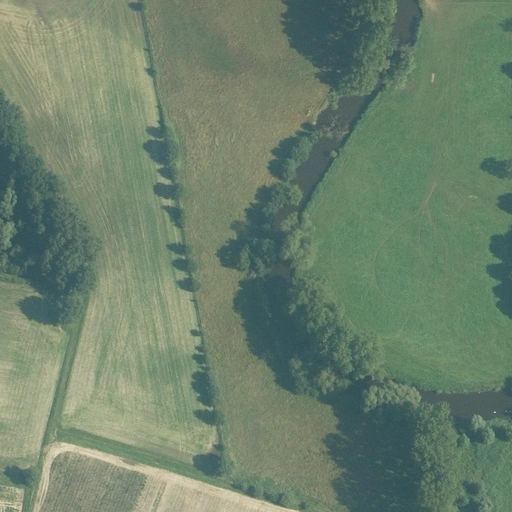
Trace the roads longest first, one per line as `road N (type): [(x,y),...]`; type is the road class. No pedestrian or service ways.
road 1 (track): [(0,144),(62,272),(78,285),(31,511)]
road 2 (track): [(49,426),(223,480)]
